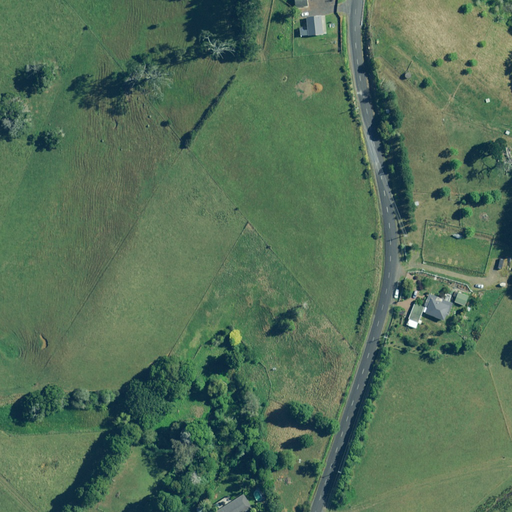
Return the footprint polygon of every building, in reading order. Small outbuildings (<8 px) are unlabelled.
[(324,16),(305,18),(305,27),(298,28),(299,36),(325,34),(324,16)] [(403,77),(404,78),(405,79),(406,79),(407,79),(408,79),(409,79),(409,78),(410,78),(410,77),(411,76),(411,75),(411,74),(410,73),(410,72),(409,72),(409,71),(408,71),(407,71),(406,71),(405,71),(404,71),(404,72),(403,72),(403,73),(403,74),(402,74),(402,75),(402,76),(403,77)] [(467,297),(457,293),(453,302),(463,306),(467,297)] [(437,297),(429,294),(424,305),(421,312),(443,321),(451,303),(444,300),(442,304),(435,301),(437,297)] [(421,312),(423,307),(414,304),(406,325),(415,328),(421,312)] [(244,511),(251,508),(242,495),(216,511),(244,511)]
